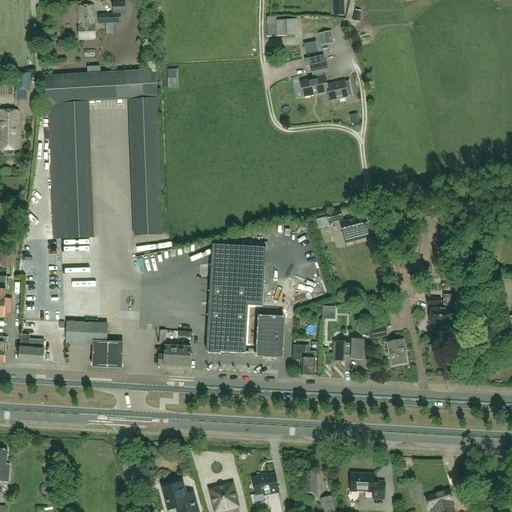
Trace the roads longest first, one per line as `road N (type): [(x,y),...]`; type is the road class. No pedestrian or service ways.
road 1 (track): [(423,394),(360,138),(336,126),(286,129),(274,122),(261,0)]
road 2 (unclassified): [(175,416),(179,426),(505,443)]
road 3 (primary): [(175,416),(511,435)]
road 4 (unclassified): [(511,399),(196,381),(189,389)]
road 5 (primary): [(511,408),(189,389)]
